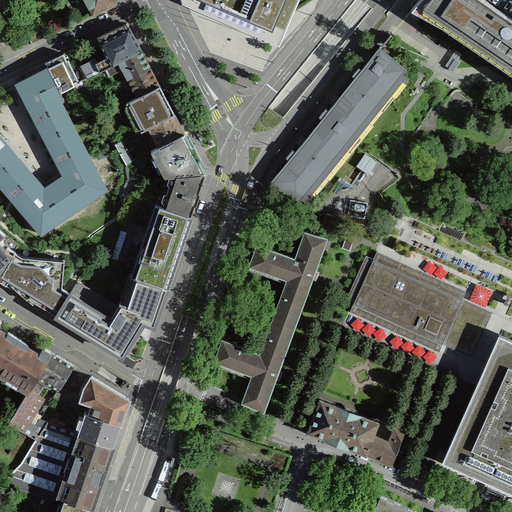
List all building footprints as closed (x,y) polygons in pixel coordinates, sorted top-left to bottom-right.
[(78,0),(80,3),(85,1),(92,14),(100,10),(116,2),(114,0),(78,0)] [(180,0),(182,2),(279,44),(297,0),(180,0)] [(511,0),(418,0),(411,9),(441,25),(511,73),(511,0)] [(24,28),(31,42),(44,36),(37,21),(24,28)] [(102,70),(141,49),(127,22),(97,37),(105,52),(102,54),(104,58),(103,59),(97,62),(95,58),(86,63),(79,67),(85,78),(102,70)] [(289,159),(272,181),(297,202),(304,194),(306,195),(401,78),(399,76),(405,68),(380,47),(362,69),(359,67),(352,75),(356,77),(329,110),(326,108),(319,116),(322,118),(296,151),(293,149),(286,156),(289,159)] [(128,79),(150,67),(144,56),(141,49),(102,70),(105,75),(108,74),(109,75),(122,68),(128,79)] [(67,60),(64,53),(51,59),(46,61),(48,65),(61,91),(74,84),(79,82),(68,59),(67,60)] [(0,136),(0,183),(15,201),(31,218),(45,237),(111,191),(98,173),(90,157),(62,105),(67,103),(61,91),(48,65),(14,83),(26,105),(62,173),(45,184),(42,186),(0,136)] [(137,97),(160,85),(154,75),(150,67),(128,79),(137,97)] [(74,84),(77,89),(84,85),(81,80),(79,82),(74,84)] [(115,86),(117,91),(124,87),(122,82),(115,86)] [(148,127),(174,113),(164,94),(160,85),(137,97),(126,103),(141,131),(148,127)] [(148,127),(159,146),(184,133),(178,122),(174,113),(148,127)] [(159,146),(151,150),(164,176),(174,175),(205,173),(195,153),(184,133),(159,146)] [(132,160),(122,141),(115,144),(116,145),(126,164),(132,160)] [(165,206),(191,215),(194,204),(196,203),(197,201),(200,193),(199,191),(205,173),(174,175),(174,179),(171,179),(165,197),(167,199),(165,206)] [(131,274),(167,286),(182,241),(191,215),(165,206),(155,203),(131,274)] [(1,231),(0,229),(0,274),(5,265),(18,244),(1,231)] [(242,401),(264,410),(327,238),(305,230),(295,257),(257,243),(249,265),(287,279),(260,352),(222,339),(214,361),(252,374),(242,401)] [(26,249),(18,244),(5,265),(8,267),(10,264),(17,268),(7,284),(17,290),(30,298),(43,276),(59,286),(46,308),(57,314),(77,281),(39,257),(38,259),(42,262),(39,267),(24,258),(24,257),(17,252),(19,248),(25,252),(26,249)] [(354,303),(350,311),(439,351),(442,343),(472,356),(492,312),(462,298),(466,291),(377,251),(373,259),(366,255),(346,300),(354,303)] [(147,321),(154,324),(167,286),(131,274),(129,273),(118,305),(78,281),(77,281),(57,314),(122,354),(136,331),(140,333),(143,328),(147,321)] [(0,366),(17,338),(0,328),(0,366)] [(442,459),(511,490),(511,337),(499,332),(442,459)] [(19,385),(29,391),(39,375),(53,352),(45,347),(43,347),(42,347),(39,352),(25,344),(17,338),(0,366),(0,372),(6,377),(8,374),(21,382),(19,385)] [(53,352),(39,375),(42,378),(40,382),(44,385),(47,380),(59,387),(67,374),(73,364),(59,355),(53,352)] [(73,364),(67,374),(73,378),(74,377),(80,368),(73,364)] [(10,423),(23,430),(30,435),(40,419),(42,415),(37,413),(46,399),(38,395),(44,385),(40,382),(42,378),(39,375),(29,391),(10,423)] [(82,398),(93,402),(89,412),(120,422),(123,413),(129,398),(91,375),(82,395),(59,387),(52,399),(78,408),(82,398)] [(378,422),(379,421),(320,398),(307,431),(336,443),(366,454),(367,453),(379,458),(393,465),(405,431),(394,427),(388,442),(378,438),(384,424),(378,422)] [(120,422),(89,412),(85,410),(78,432),(113,444),(116,435),(120,422)] [(113,444),(78,432),(40,419),(30,435),(36,438),(21,462),(7,476),(44,511),(57,494),(64,497),(92,506),(99,483),(113,444)] [(0,468),(7,476),(21,462),(36,438),(30,435),(23,430),(8,455),(0,446),(0,468)] [(418,511),(387,498),(380,494),(371,511),(418,511)] [(89,511),(92,506),(64,497),(58,511),(89,511)]
